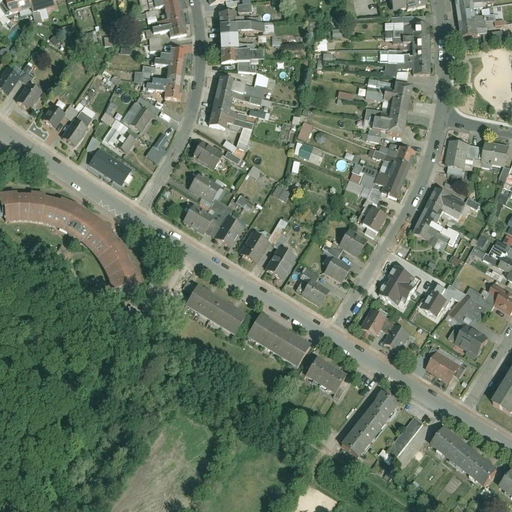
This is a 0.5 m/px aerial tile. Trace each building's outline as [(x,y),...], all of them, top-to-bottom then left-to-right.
[(4,0),(8,18),(30,13),(31,16),(52,11),(49,0),(4,0)] [(186,39),(179,0),(152,0),(155,13),(165,11),(167,23),(151,26),(153,39),(169,36),(171,42),(186,39)] [(355,22),(355,14),(352,14),(351,0),(338,0),(339,14),(340,22),(355,22)] [(424,9),(421,0),(388,0),(392,16),(424,9)] [(454,0),(462,46),(480,43),(474,6),(492,3),(491,0),(454,0)] [(235,6),(235,15),(250,14),(249,5),(235,6)] [(217,16),(218,66),(250,66),(249,53),(237,53),(237,36),(247,36),(247,27),(236,27),(236,15),(217,16)] [(390,32),(400,32),(400,24),(383,24),(383,40),(390,40),(390,32)] [(430,77),(429,27),(409,28),(410,78),(430,77)] [(81,36),(84,45),(92,43),(89,34),(81,36)] [(180,104),(187,53),(171,51),(170,60),(161,59),(160,64),(155,64),(154,69),(169,71),(167,85),(152,84),(152,89),(147,88),(146,94),(166,97),(166,102),(180,104)] [(0,94),(5,98),(18,79),(6,71),(0,79),(0,94)] [(219,79),(208,127),(225,131),(236,83),(219,79)] [(28,114),(40,95),(28,87),(16,106),(28,114)] [(385,134),(402,138),(412,90),(396,87),(394,94),(385,93),(383,103),(391,104),(385,134)] [(351,103),(352,96),(336,93),(335,99),(351,103)] [(141,111),(153,119),(156,120),(160,114),(139,101),(134,107),(141,111)] [(76,111),(68,106),(62,114),(70,120),(76,111)] [(53,130),(62,116),(51,108),(42,123),(53,130)] [(141,136),(153,119),(141,111),(129,129),(141,136)] [(74,148),(85,129),(73,122),(62,142),(74,148)] [(301,124),(295,139),(305,143),(311,128),(301,124)] [(127,157),(135,144),(125,137),(116,151),(127,157)] [(162,137),(153,150),(159,154),(168,141),(162,137)] [(224,141),(221,146),(230,153),(234,149),(224,141)] [(213,173),(222,156),(201,144),(192,161),(213,173)] [(292,158),(319,165),(323,152),(295,144),(292,158)] [(478,150),(449,144),(444,169),(464,173),(466,160),(476,162),(478,150)] [(504,169),(508,149),(485,144),(481,165),(504,169)] [(380,195),(396,202),(416,156),(400,149),(380,195)] [(120,187),(131,171),(99,150),(88,166),(120,187)] [(159,154),(153,150),(146,159),(157,168),(164,158),(159,154)] [(222,160),(239,168),(242,162),(225,154),(222,160)] [(253,180),(258,172),(250,168),(246,176),(253,180)] [(503,184),(508,171),(501,169),(497,181),(503,184)] [(220,188),(198,176),(189,192),(211,204),(220,188)] [(274,187),(269,196),(283,203),(288,195),(274,187)] [(12,192),(0,193),(0,222),(15,222),(36,224),(51,228),(69,236),(83,245),(96,257),(104,268),(111,280),(113,292),(142,287),(137,271),(130,252),(118,238),(100,223),(81,211),(62,203),(45,196),(29,194),(12,192)] [(458,222),(465,207),(435,192),(413,238),(433,248),(448,217),(458,222)] [(248,212),(252,205),(237,198),(233,205),(248,212)] [(213,218),(193,207),(183,225),(203,236),(213,218)] [(377,236),(386,220),(370,211),(361,227),(377,236)] [(231,251),(243,230),(226,221),(214,242),(231,251)] [(337,249),(356,260),(366,242),(347,231),(337,249)] [(268,245),(251,235),(239,257),(256,266),(268,245)] [(474,246),(481,250),(486,240),(479,237),(474,246)] [(282,282),(295,259),(279,250),(266,273),(282,282)] [(449,264),(456,266),(461,254),(454,251),(449,264)] [(507,283),(511,284),(511,263),(504,259),(498,271),(510,277),(507,283)] [(341,284),(350,269),(333,260),(324,275),(341,284)] [(396,271),(378,300),(397,311),(415,283),(396,271)] [(499,284),(501,279),(492,274),(489,279),(499,284)] [(320,307),(328,293),(312,283),(303,298),(320,307)] [(493,309),(510,319),(511,315),(511,297),(494,287),(488,296),(497,301),(493,309)] [(183,309),(229,337),(241,318),(195,290),(183,309)] [(433,296),(422,314),(436,323),(447,305),(433,296)] [(385,322),(369,313),(358,332),(374,341),(385,322)] [(243,342),(292,371),(304,350),(256,321),(243,342)] [(409,337),(393,328),(382,347),(398,356),(409,337)] [(476,360),(487,341),(465,329),(454,348),(476,360)] [(436,355),(425,373),(448,387),(459,369),(436,355)] [(302,378),(337,400),(348,383),(313,361),(302,378)] [(511,374),(491,405),(508,417),(511,410),(511,374)] [(397,409),(378,396),(344,443),(363,457),(397,409)] [(423,426),(414,419),(387,453),(396,460),(423,426)] [(491,471),(440,433),(429,448),(480,486),(491,471)] [(494,489),(511,503),(511,475),(508,472),(494,489)]
